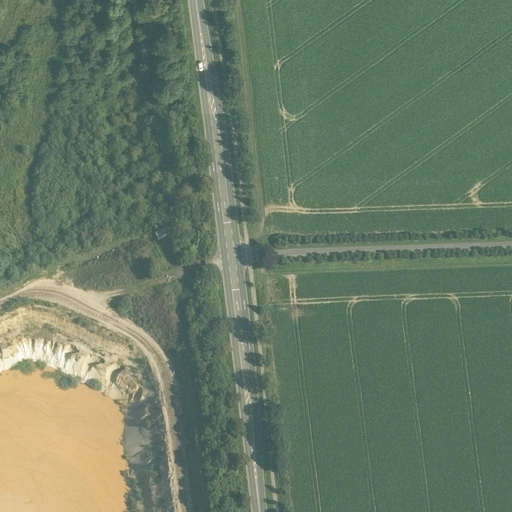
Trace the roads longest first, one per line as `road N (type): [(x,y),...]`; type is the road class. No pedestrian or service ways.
road 1 (secondary): [(259,511),(198,0)]
road 2 (track): [(248,256),(261,225),(239,0)]
